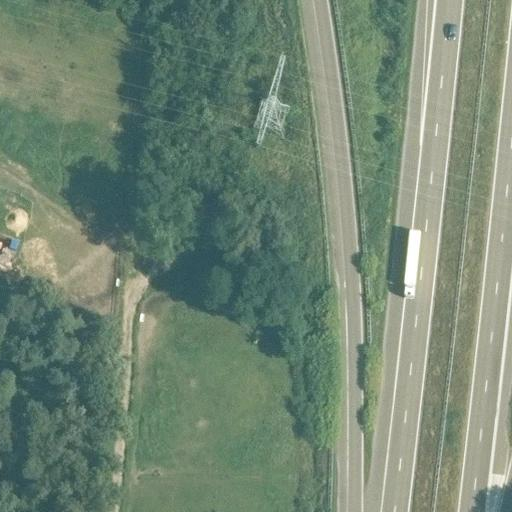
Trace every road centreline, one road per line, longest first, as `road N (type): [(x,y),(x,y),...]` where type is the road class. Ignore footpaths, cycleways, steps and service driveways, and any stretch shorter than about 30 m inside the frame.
road 1 (trunk): [(448,0),(394,511)]
road 2 (trunk): [(313,0),(349,269),(353,511)]
road 3 (trunk): [(473,511),(511,185)]
